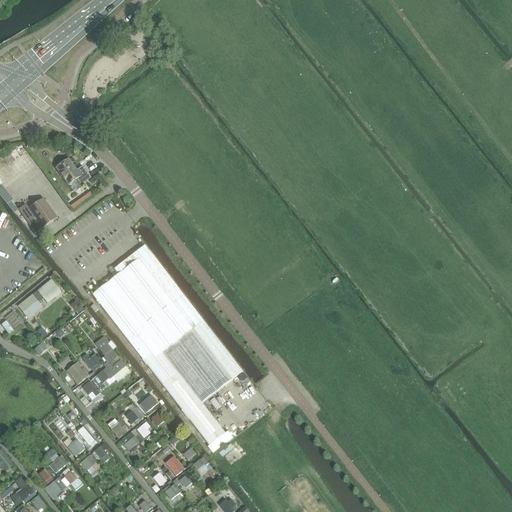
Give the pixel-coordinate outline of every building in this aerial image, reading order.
[(90,179),(83,168),(77,172),(69,160),(56,169),(69,186),(77,180),(81,185),(90,179)] [(26,205),(19,211),(39,239),(47,234),(43,229),(58,219),(43,200),(29,210),(26,205)] [(77,202),(71,207),(74,211),(81,207),(77,202)] [(149,252),(93,296),(93,297),(163,386),(210,447),(208,448),(213,455),(233,439),(228,433),(226,435),(202,404),(243,373),(204,322),(149,252)] [(52,281),(38,292),(44,300),(50,295),(54,300),(62,293),(52,281)] [(38,292),(18,307),(28,320),(35,315),(31,310),(39,304),(44,300),(38,292)] [(77,302),(71,306),(77,314),(83,310),(77,302)] [(7,322),(1,326),(5,331),(9,335),(14,331),(7,322)] [(104,337),(95,345),(105,357),(103,358),(108,364),(117,356),(112,351),(114,349),(114,348),(115,347),(111,343),(110,344),(104,337)] [(42,344),(34,351),(39,357),(47,350),(42,344)] [(102,365),(94,356),(91,358),(91,357),(90,358),(91,358),(90,359),(89,357),(87,355),(82,359),(84,361),(92,371),(94,369),(96,371),(102,365)] [(106,369),(91,381),(101,393),(106,388),(106,389),(116,381),(118,383),(131,373),(117,356),(108,364),(104,367),(106,369)] [(89,377),(78,363),(67,372),(78,386),(89,377)] [(100,395),(89,380),(80,387),(92,402),(100,395)] [(146,401),(140,406),(146,414),(153,409),(159,404),(152,396),(146,401)] [(143,419),(136,410),(126,418),(131,423),(130,424),(131,426),(132,425),(133,425),(134,427),(143,419)] [(164,423),(158,415),(155,417),(155,416),(152,418),(153,419),(151,420),(158,428),(164,423)] [(129,431),(120,420),(117,422),(115,420),(108,426),(111,430),(118,440),(129,431)] [(150,434),(148,431),(150,429),(146,424),(137,431),(144,439),(150,434)] [(86,426),(77,433),(86,443),(83,446),(86,449),(88,451),(100,441),(94,434),(93,435),(86,426)] [(131,433),(121,442),(129,452),(139,443),(131,433)] [(69,439),(63,444),(67,449),(75,458),(85,450),(77,441),(73,444),(69,439)] [(161,441),(156,445),(159,449),(164,445),(161,441)] [(97,451),(94,453),(95,453),(96,455),(101,460),(104,464),(110,459),(107,456),(107,455),(105,453),(104,451),(108,448),(104,444),(97,451)] [(234,450),(230,444),(217,453),(221,459),(234,450)] [(166,447),(161,451),(164,455),(169,451),(166,447)] [(188,462),(196,456),(191,449),(183,456),(188,462)] [(12,462),(10,460),(9,461),(1,451),(0,452),(0,469),(4,469),(5,471),(8,471),(14,466),(11,463),(12,462)] [(53,464),(49,467),(55,475),(68,464),(61,457),(59,459),(56,455),(49,460),(53,464)] [(90,457),(81,464),(87,472),(96,464),(97,463),(92,456),(90,457)] [(185,470),(177,461),(175,462),(172,459),(166,464),(176,477),(185,470)] [(203,459),(192,467),(201,478),(209,472),(206,467),(208,465),(203,459)] [(67,470),(62,473),(65,477),(64,478),(71,485),(76,480),(82,487),(84,485),(75,475),(74,476),(71,473),(70,473),(67,470)] [(53,481),(45,471),(39,476),(47,486),(53,481)] [(169,472),(165,475),(171,481),(174,478),(169,472)] [(166,482),(160,474),(153,479),(160,487),(166,482)] [(192,484),(186,477),(179,482),(186,489),(192,484)] [(36,495),(22,478),(16,483),(21,490),(17,494),(25,504),(36,495)] [(55,482),(46,489),(50,494),(48,495),(54,502),(64,494),(62,491),(66,488),(62,483),(58,479),(55,482)] [(181,493),(175,486),(171,488),(170,486),(164,491),(165,493),(171,501),(181,493)] [(39,511),(45,507),(38,498),(32,503),(38,511),(39,511)] [(226,501),(219,506),(223,511),(234,511),(232,509),(236,506),(231,500),(228,503),(226,501)] [(148,511),(151,510),(145,502),(139,507),(143,511),(148,511)]
